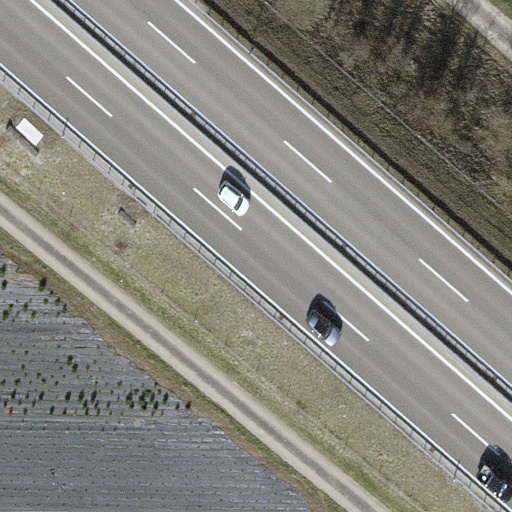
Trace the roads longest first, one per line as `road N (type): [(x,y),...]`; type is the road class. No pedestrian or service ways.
road 1 (trunk): [(0,16),(511,463)]
road 2 (trunk): [(511,337),(125,0)]
road 3 (track): [(372,511),(0,206)]
